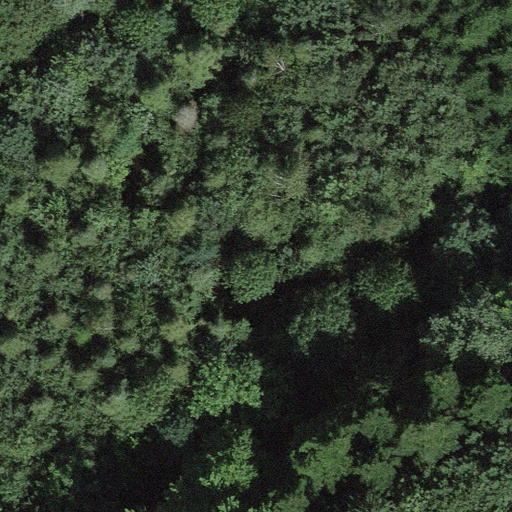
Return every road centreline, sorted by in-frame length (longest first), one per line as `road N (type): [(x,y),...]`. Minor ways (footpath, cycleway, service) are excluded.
road 1 (track): [(511,311),(132,511)]
road 2 (track): [(0,95),(145,0)]
